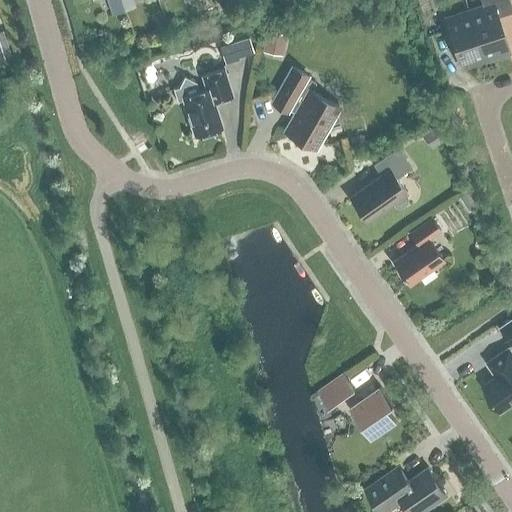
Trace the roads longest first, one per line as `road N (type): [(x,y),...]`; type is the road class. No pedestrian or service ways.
road 1 (residential): [(113,171),(159,190),(245,169),(289,182),(511,496)]
road 2 (unclassified): [(179,511),(99,230)]
road 3 (residential): [(37,0),(74,127),(113,171)]
